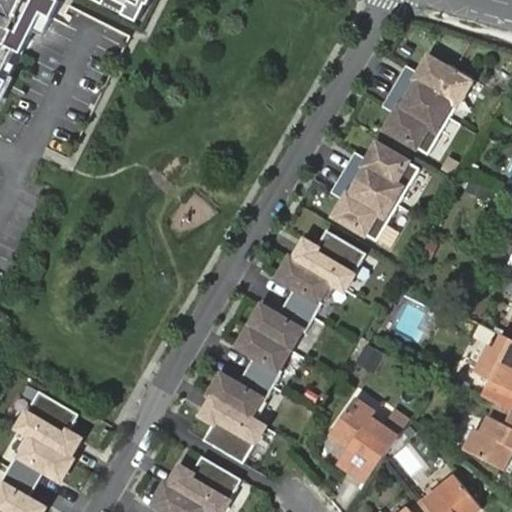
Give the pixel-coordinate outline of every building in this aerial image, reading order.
[(45,16),(52,0),(114,0),(130,8),(126,17),(139,24),(151,0),(0,0),(0,96),(4,99),(11,85),(4,81),(18,52),(26,56),(37,34),(47,40),(57,22),(45,16)] [(443,124),(467,84),(443,69),(441,74),(424,64),(413,81),(418,84),(415,90),(398,80),(390,92),(443,124)] [(421,160),(443,124),(390,92),(382,105),(400,115),(397,121),(391,118),(381,136),(421,160)] [(393,209),(415,173),(389,158),(372,148),(361,167),(366,170),(363,175),(347,165),(339,178),(393,209)] [(372,246),(393,209),(339,178),(331,191),(348,201),(345,206),(340,203),(329,221),(372,246)] [(340,293),(362,256),(322,233),(311,251),(299,244),(288,262),(325,285),(340,293)] [(314,304),(325,285),(288,262),(285,260),(272,280),(289,290),(281,304),(308,321),(318,306),(314,304)] [(404,304),(395,299),(389,310),(397,315),(404,304)] [(285,352),(296,333),(300,335),(308,321),(281,304),(273,317),(257,307),(244,328),(285,352)] [(273,371),(285,352),(244,328),(232,349),(249,358),(241,371),(268,388),(277,373),(273,371)] [(511,339),(509,338),(502,353),(497,350),(481,378),(495,385),(489,397),(509,407),(511,398),(511,339)] [(360,364),(376,370),(383,355),(367,348),(360,364)] [(259,403),(268,388),(241,371),(233,384),(217,375),(205,396),(208,398),(245,420),(255,400),(259,403)] [(78,440),(67,432),(78,415),(39,391),(17,427),(31,436),(67,458),(78,440)] [(489,397),(488,400),(502,407),(511,412),(511,398),(509,407),(489,397)] [(239,464),(260,428),(245,420),(208,398),(197,416),(209,423),(199,440),(239,464)] [(346,465),(372,484),(393,456),(405,439),(379,420),(383,415),(363,401),(340,436),(357,450),(346,465)] [(494,419),(493,419),(485,434),(481,433),(470,453),(509,473),(511,468),(511,412),(502,407),(494,419)] [(35,483),(43,470),(59,480),(71,460),(67,458),(31,436),(23,450),(26,453),(14,472),(35,483)] [(211,511),(219,511),(237,480),(198,457),(188,474),(177,467),(166,485),(202,506),(211,511)] [(39,511),(43,506),(26,497),(35,483),(14,472),(3,491),(0,489),(0,510),(3,511),(39,511)] [(431,504),(437,511),(488,511),(462,480),(431,504)] [(199,511),(202,506),(166,485),(163,484),(151,504),(164,511),(199,511)]
